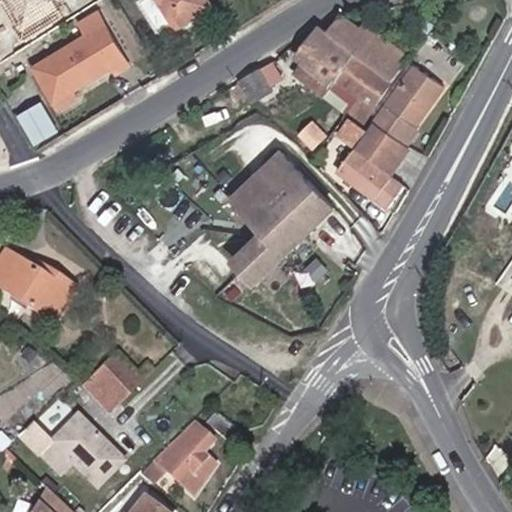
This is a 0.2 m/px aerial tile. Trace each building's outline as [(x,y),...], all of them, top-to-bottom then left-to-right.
[(209,0),(143,0),(142,1),(163,37),(214,7),(209,0)] [(132,67),(98,13),(81,23),(89,36),(35,68),(61,111),(78,100),(74,92),(113,68),(118,76),(132,67)] [(360,31),(342,17),(331,32),(398,80),(411,63),(412,60),(365,25),(360,31)] [(365,124),(398,80),(331,32),(321,25),(297,57),(302,61),(296,68),(328,92),(335,83),(340,76),(362,93),(358,100),(350,113),(365,124)] [(26,78),(0,33),(0,73),(9,88),(26,78)] [(264,68),(235,85),(250,107),(278,90),(264,68)] [(362,93),(340,76),(335,83),(358,100),(362,93)] [(404,85),(398,80),(365,124),(371,129),(404,85)] [(390,207),(406,185),(423,161),(410,152),(414,146),(411,144),(426,126),(424,125),(436,108),(404,85),(371,129),(374,131),(370,135),(341,172),(390,207)] [(37,143),(59,132),(42,106),(22,117),(37,143)] [(341,135),(359,149),(370,135),(352,120),(341,135)] [(277,153),(230,201),(262,234),(235,262),(259,285),(334,208),(277,153)] [(0,288),(53,323),(75,290),(37,266),(33,271),(4,253),(0,259),(0,288)] [(128,398),(145,381),(118,353),(100,371),(128,398)] [(100,371),(82,387),(110,416),(128,398),(100,371)] [(233,449),(245,432),(219,413),(207,430),(233,449)] [(39,454),(55,470),(94,432),(78,416),(39,454)] [(142,476),(150,484),(163,472),(190,492),(216,465),(204,453),(214,442),(195,423),(142,476)] [(94,432),(55,470),(61,475),(72,463),(96,488),(123,462),(94,432)] [(70,511),(55,497),(40,511),(70,511)] [(163,511),(143,497),(131,511),(163,511)]
